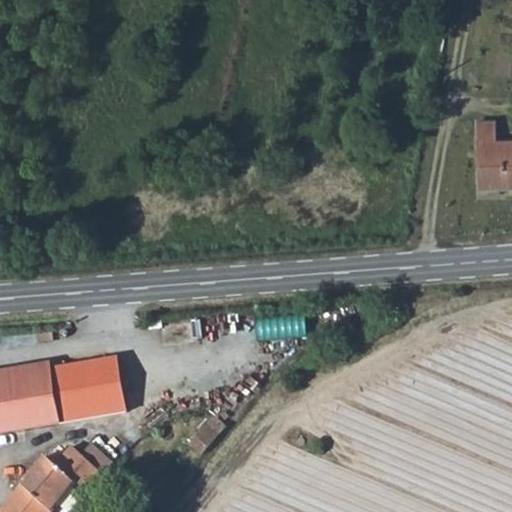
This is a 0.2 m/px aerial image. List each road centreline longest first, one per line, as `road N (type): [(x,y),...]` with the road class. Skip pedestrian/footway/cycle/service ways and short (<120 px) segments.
road 1 (secondary): [(0,300),(511,262)]
road 2 (unknown): [(427,268),(469,80)]
road 3 (unknown): [(0,353),(79,339),(79,294)]
